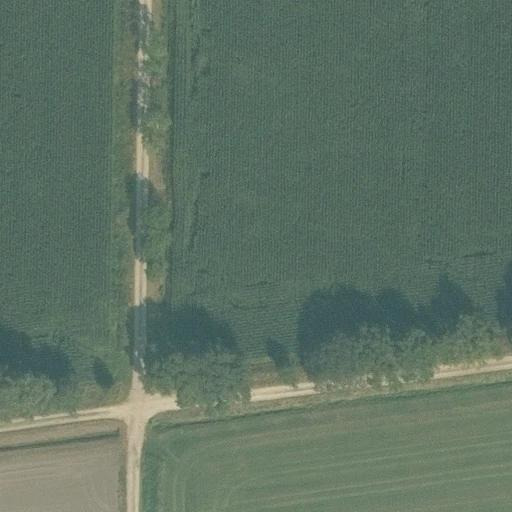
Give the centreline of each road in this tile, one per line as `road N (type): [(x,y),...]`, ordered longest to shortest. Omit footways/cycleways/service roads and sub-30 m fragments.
road 1 (track): [(136,410),(146,0)]
road 2 (track): [(136,410),(511,363)]
road 3 (track): [(0,430),(136,410)]
